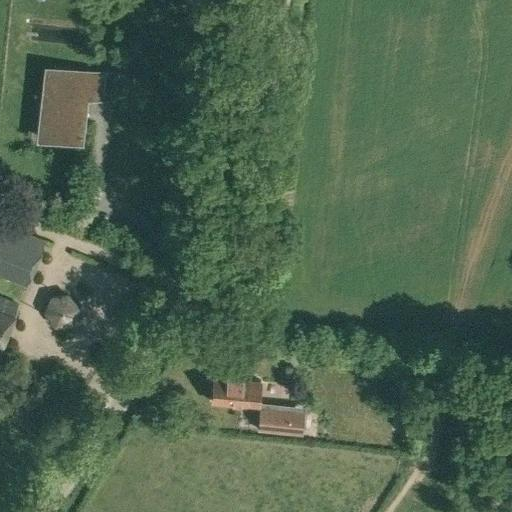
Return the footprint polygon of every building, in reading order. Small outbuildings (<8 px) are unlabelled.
[(47,62),(38,138),(83,143),(88,99),(102,100),(105,69),(47,62)] [(0,346),(17,303),(0,295),(0,273),(26,283),(44,239),(0,221),(0,346)] [(54,323),(77,322),(75,286),(52,288),(54,323)] [(244,402),(258,403),(260,378),(246,377),(246,376),(213,373),(211,400),(244,403),(244,402)] [(396,426),(414,428),(417,400),(399,398),(396,426)] [(257,429),(286,432),(288,409),(260,407),(257,429)]
